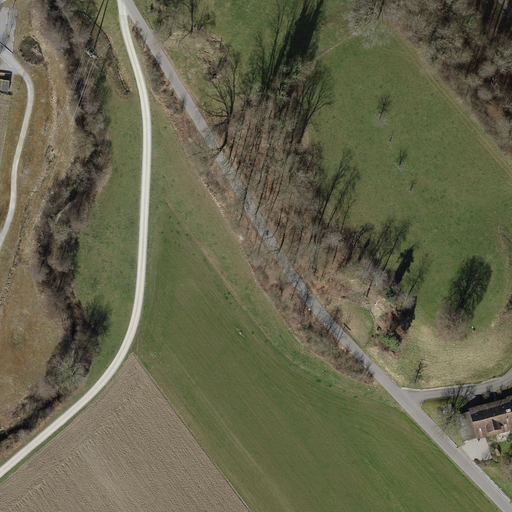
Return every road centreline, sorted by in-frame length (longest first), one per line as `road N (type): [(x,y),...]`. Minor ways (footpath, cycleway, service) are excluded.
road 1 (residential): [(127,0),(304,290),(511,510)]
road 2 (track): [(125,0),(148,127),(134,328),(92,395),(0,475)]
road 3 (track): [(0,48),(30,81),(31,96),(0,242)]
